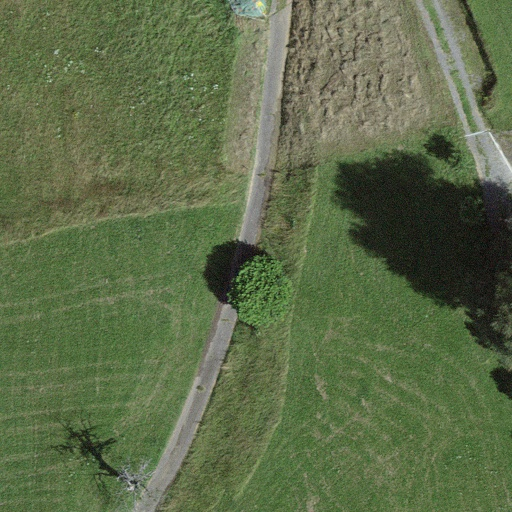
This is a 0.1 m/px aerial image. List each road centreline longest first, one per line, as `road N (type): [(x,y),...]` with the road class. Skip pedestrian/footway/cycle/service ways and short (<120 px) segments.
road 1 (track): [(293,0),(276,161),(252,271),(211,397),(150,511)]
road 2 (track): [(422,0),(511,209)]
